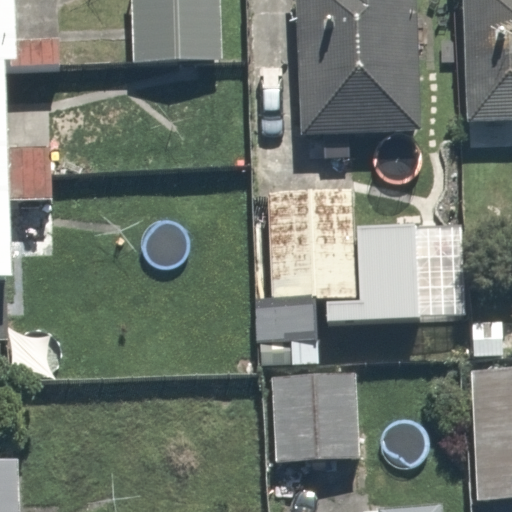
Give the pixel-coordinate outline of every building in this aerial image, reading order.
[(26,80),(66,79),(65,39),(25,40),(24,0),(0,0),(0,304),(31,304),(29,209),(60,208),(59,145),(27,146),(26,80)] [(227,0),(135,0),(139,70),(230,66),(227,0)] [(424,0),(299,0),(308,144),(432,137),(424,0)] [(511,0),(464,0),(471,130),(511,127),(511,0)] [(358,200),(272,206),(279,309),(365,303),(358,200)] [(511,511),(511,379),(479,380),(480,511),(511,511)] [(354,386),(275,388),(277,469),(356,467),(354,386)] [(0,480),(0,511),(34,511),(33,479),(0,480)]
